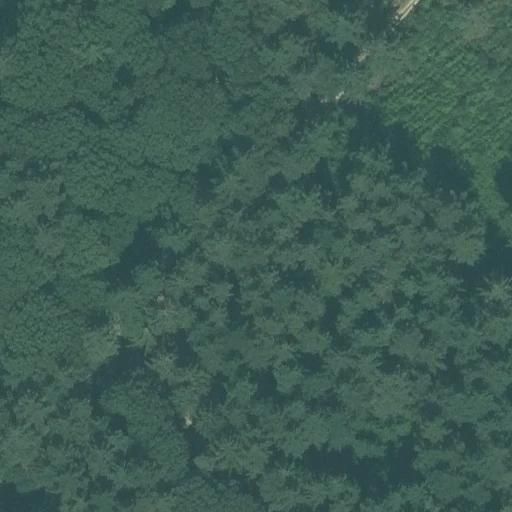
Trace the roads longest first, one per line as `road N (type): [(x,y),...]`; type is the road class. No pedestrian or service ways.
road 1 (track): [(0,483),(416,0)]
road 2 (track): [(0,171),(258,511)]
